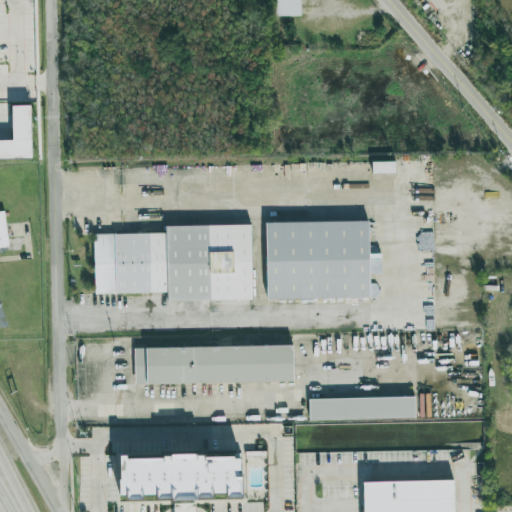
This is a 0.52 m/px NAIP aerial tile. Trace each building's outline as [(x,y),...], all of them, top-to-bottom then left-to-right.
[(301,16),(300,0),(275,0),(276,17),(301,16)] [(0,117),(29,117),(29,138),(0,138),(0,117)] [(395,173),(395,162),(371,162),(372,173),(395,173)] [(0,211),(0,247),(8,247),(4,211),(0,211)] [(265,223),(267,300),(369,298),(368,221),(265,223)] [(94,237),(167,236),(167,227),(253,225),(254,301),(169,304),(169,294),(95,297),(94,237)] [(134,351),(294,348),(295,383),(136,387),(134,351)] [(309,401),(417,399),(416,420),(310,422),(309,401)] [(241,498),(241,456),(119,458),(120,496),(126,496),(126,500),(143,500),(143,495),(155,495),(156,500),(214,500),(214,494),(227,494),(227,498),(241,498)] [(365,511),(365,480),(455,479),(455,511),(365,511)]
